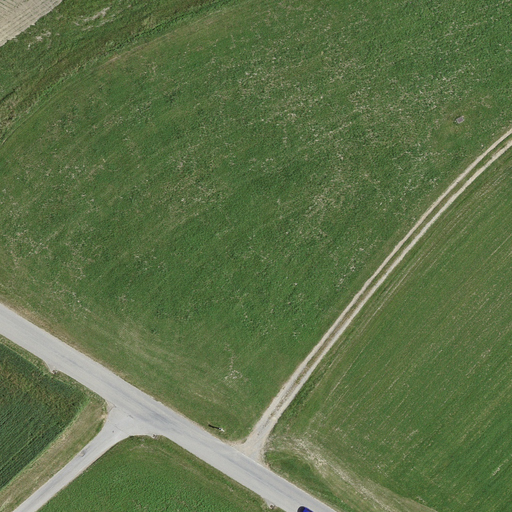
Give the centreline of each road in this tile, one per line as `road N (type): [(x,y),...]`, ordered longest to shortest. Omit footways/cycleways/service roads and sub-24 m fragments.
road 1 (tertiary): [(320,511),(143,405)]
road 2 (tertiary): [(143,405),(0,317)]
road 3 (unclassified): [(143,405),(23,511)]
